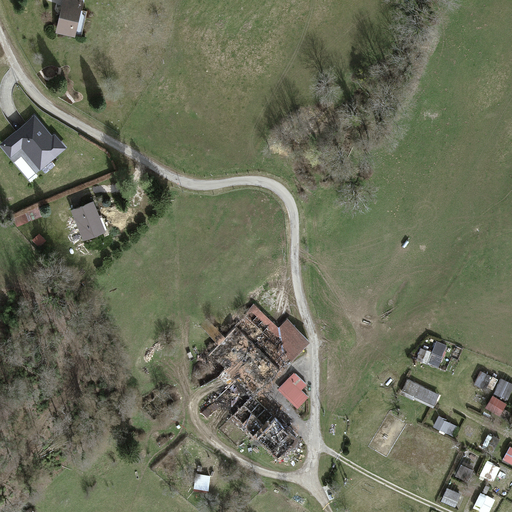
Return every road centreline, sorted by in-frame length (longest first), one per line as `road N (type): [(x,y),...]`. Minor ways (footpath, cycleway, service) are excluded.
road 1 (unclassified): [(310,479),(314,338),(296,282),(289,197),(274,182),(176,180),(69,118),(35,95),(0,26)]
road 2 (track): [(313,442),(449,511)]
